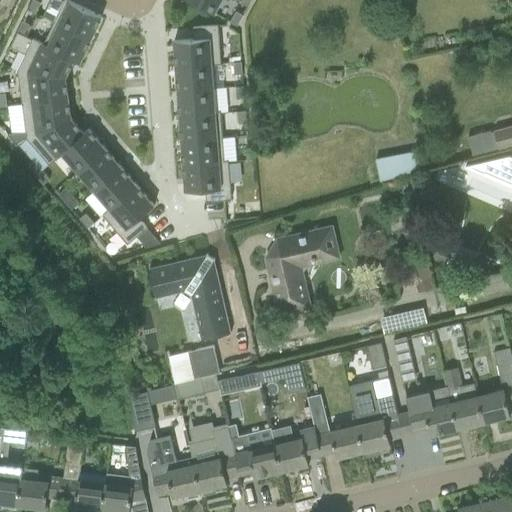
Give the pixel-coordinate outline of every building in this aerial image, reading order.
[(35,13),(40,3),(34,0),(32,0),(27,10),(35,13)] [(66,0),(64,0),(53,22),(90,40),(101,17),(66,0)] [(189,0),(214,13),(221,0),(189,0)] [(237,26),(242,16),(235,12),(230,22),(237,26)] [(22,21),(17,32),(24,35),(29,25),(22,21)] [(43,44),(43,45),(74,60),(73,60),(79,63),(90,40),(53,22),(43,44)] [(194,40),(174,41),(176,67),(212,64),(212,65),(221,64),(218,26),(193,28),(194,40)] [(17,32),(10,47),(21,52),(23,46),(28,48),(17,71),(65,78),(73,60),(74,60),(43,45),(43,44),(32,39),(17,32)] [(13,58),(6,55),(1,66),(8,69),(13,58)] [(242,74),(241,62),(233,62),(234,74),(242,74)] [(212,65),(212,64),(176,67),(177,91),(213,89),(212,65)] [(0,78),(3,80),(8,69),(1,66),(0,67),(0,78)] [(68,98),(65,78),(17,71),(22,104),(68,98)] [(243,87),(235,87),(236,99),(244,99),(243,87)] [(215,113),(213,89),(177,91),(179,116),(215,113)] [(70,118),(68,98),(22,104),(26,138),(70,118)] [(246,123),(245,111),(237,112),(238,124),(246,123)] [(215,114),(179,116),(181,141),(222,138),(220,112),(215,113),(215,114)] [(61,153),(84,134),(83,133),(70,118),(26,138),(30,143),(49,165),(62,154),(61,153)] [(490,131),(468,137),(473,156),(499,150),(511,146),(511,125),(494,130),(494,132),(490,133),(490,131)] [(105,149),(88,129),(83,133),(84,134),(61,153),(62,154),(77,172),(105,149)] [(16,145),(22,140),(14,131),(8,136),(16,145)] [(222,138),(181,141),(183,166),(224,163),(224,162),(222,138)] [(253,148),(245,149),(246,161),(254,160),(253,148)] [(94,191),(121,167),(105,149),(77,172),(94,191)] [(416,151),(374,159),(379,182),(420,173),(416,151)] [(511,158),(509,157),(465,167),(486,176),(485,173),(509,183),(508,185),(511,186),(511,158)] [(33,161),(27,166),(35,176),(41,170),(33,161)] [(224,163),(183,166),(185,192),(205,190),(206,202),(224,201),(231,200),(228,161),(224,162),(224,163)] [(110,210),(137,186),(121,167),(94,191),(109,209),(110,210)] [(41,170),(35,176),(43,184),(49,179),(41,170)] [(109,209),(102,215),(127,244),(147,228),(139,219),(154,206),(137,186),(110,210),(109,209)] [(66,188),(58,195),(64,201),(71,210),(77,205),(79,203),(66,188)] [(87,229),(94,223),(86,214),(80,220),(87,229)] [(278,239),(264,259),(278,315),(311,307),(301,267),(338,258),(331,226),(278,239)] [(214,260),(215,259),(207,254),(206,255),(149,268),(156,298),(183,292),(191,297),(194,310),(192,342),(231,333),(214,260)] [(413,269),(418,293),(434,290),(430,266),(413,269)] [(40,325),(65,332),(72,308),(47,301),(40,325)] [(459,324),(451,326),(454,337),(461,335),(459,324)] [(393,340),(399,367),(413,364),(406,337),(393,340)] [(372,369),(386,366),(381,343),(367,347),(372,369)] [(216,374),(220,373),(213,346),(185,353),(186,358),(192,379),(216,374)] [(493,352),(502,390),(477,396),(483,422),(510,415),(507,402),(511,401),(511,356),(510,348),(493,352)] [(282,366),(259,371),(262,383),(284,378),(282,366)] [(475,384),(461,387),(456,368),(443,371),(447,387),(457,428),(483,422),(477,396),(475,384)] [(192,379),(175,383),(179,399),(206,393),(202,377),(192,379)] [(217,382),(219,389),(221,395),(243,390),(240,377),(217,382)] [(376,380),(348,387),(354,410),(357,425),(363,451),(364,450),(365,456),(378,453),(377,447),(390,444),(389,441),(387,430),(401,427),(398,414),(393,393),(380,396),(376,380)] [(447,387),(428,391),(406,397),(413,424),(427,421),(430,435),(457,428),(447,387)] [(147,391),(130,395),(135,431),(154,427),(156,426),(147,391)] [(324,433),(315,396),(307,398),(314,425),(316,435),(324,433)] [(247,444),(245,436),(244,435),(238,436),(235,424),(227,426),(238,467),(251,464),(254,477),(281,470),(275,444),(261,447),(260,441),(247,444)] [(271,430),(275,444),(281,470),(308,464),(305,450),(319,447),(314,425),(300,429),(302,438),(294,440),(290,425),(271,430)] [(324,433),(316,435),(319,447),(332,443),(335,453),(336,457),(363,451),(357,425),(324,433)] [(238,467),(227,426),(212,430),(214,438),(189,444),(193,464),(200,490),(203,489),(205,494),(215,491),(214,487),(227,484),(226,478),(240,475),(238,467)] [(27,439),(26,449),(37,450),(38,440),(40,430),(28,429),(27,439)] [(62,491),(61,499),(76,501),(75,507),(102,510),(105,484),(106,475),(80,472),(83,442),(68,440),(63,478),(64,478),(62,491)] [(105,484),(102,510),(113,511),(129,511),(130,502),(145,498),(140,477),(135,447),(126,445),(129,475),(129,476),(107,473),(106,475),(105,484)] [(8,451),(0,449),(0,503),(3,503),(2,507),(15,509),(16,505),(18,505),(22,472),(11,471),(11,465),(7,464),(8,451)] [(193,464),(168,470),(162,449),(154,451),(151,474),(154,487),(169,483),(172,497),(200,490),(193,464)] [(22,468),(22,472),(18,505),(46,508),(47,497),(61,499),(64,478),(63,478),(48,476),(48,482),(37,481),(38,470),(22,468)] [(511,511),(511,494),(485,501),(487,511),(511,511)] [(487,511),(485,501),(458,508),(459,511),(487,511)]
